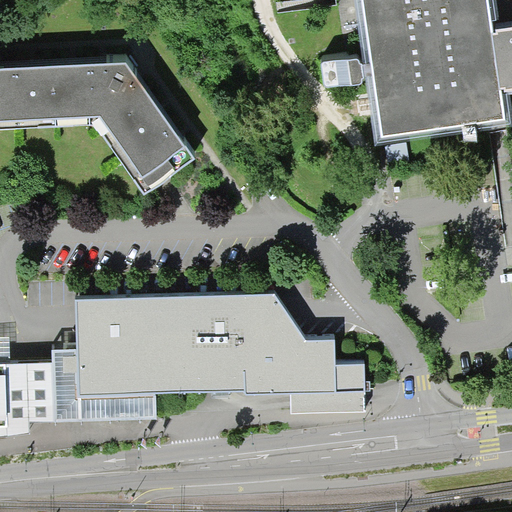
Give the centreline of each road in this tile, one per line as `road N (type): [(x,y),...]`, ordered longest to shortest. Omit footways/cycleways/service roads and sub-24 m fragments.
road 1 (residential): [(423,436),(412,362),(390,327),(286,228),(32,240)]
road 2 (secondary): [(0,482),(423,436)]
